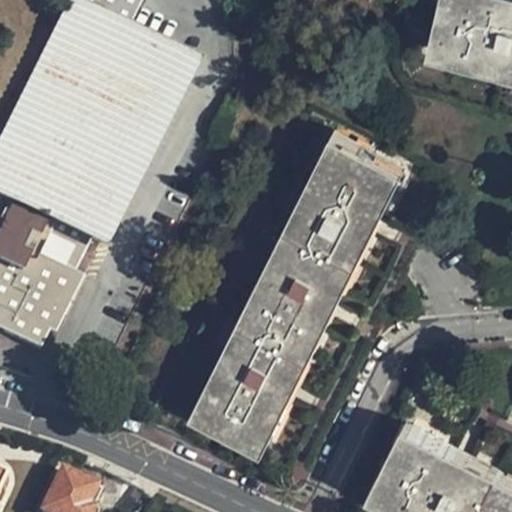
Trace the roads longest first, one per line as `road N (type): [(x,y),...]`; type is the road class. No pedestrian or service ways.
road 1 (unknown): [(45,419),(208,105),(222,67),(209,0)]
road 2 (residential): [(306,511),(406,340),(423,331),(511,325)]
road 3 (unclassified): [(0,404),(259,511)]
